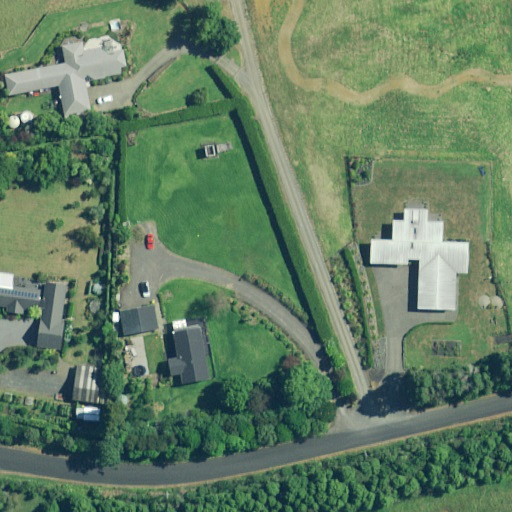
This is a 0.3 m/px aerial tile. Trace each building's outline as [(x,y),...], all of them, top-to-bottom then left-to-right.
[(125,66),(120,44),(84,51),(81,38),(60,42),(65,64),(5,76),(9,96),(57,86),(64,116),(89,110),(83,81),(120,74),(119,67),(125,66)] [(426,222),(427,212),(402,211),(402,220),(394,220),(393,241),(371,240),(370,264),(407,265),(407,259),(419,260),(418,309),(455,311),(456,274),(467,274),(468,243),(441,242),(442,223),(426,222)] [(41,320),(36,320),(33,345),(60,348),(67,286),(40,282),(39,291),(0,285),(0,307),(2,307),(2,312),(22,314),(23,308),(37,310),(42,311),(41,320)] [(156,330),(152,307),(123,311),(127,335),(156,330)] [(197,328),(184,330),(169,333),(174,359),(165,360),(168,376),(178,375),(180,384),(205,380),(197,328)] [(99,367),(75,364),(70,400),(104,404),(107,380),(97,378),(99,367)] [(100,422),(100,409),(82,408),(82,409),(75,409),(75,419),(82,419),(82,421),(100,422)]
